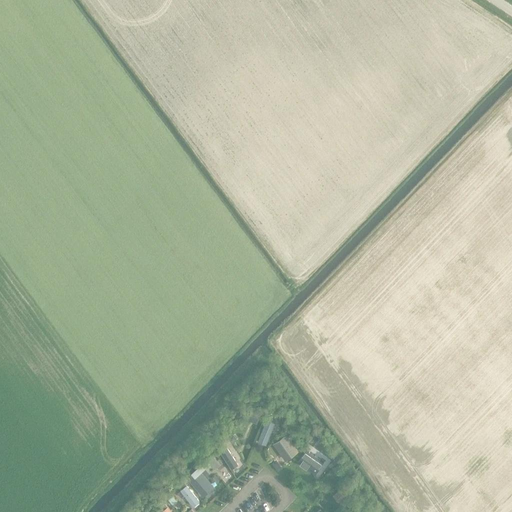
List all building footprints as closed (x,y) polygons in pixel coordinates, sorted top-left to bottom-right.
[(248,413),(258,418),(261,411),(250,407),(248,413)] [(275,419),(268,417),(262,433),(262,434),(268,436),(275,419)] [(233,433),(228,436),(232,442),(237,438),(233,433)] [(278,440),(273,444),(285,460),(290,456),(278,440)] [(240,463),(228,445),(220,450),(233,468),(240,463)] [(305,449),(296,461),(314,474),(323,462),(305,449)] [(339,456),(331,462),(335,467),(343,461),(339,456)] [(196,474),(189,480),(202,496),(213,486),(201,472),(210,463),(207,459),(193,472),(196,474)] [(275,460),(272,463),(277,470),(281,468),(275,460)] [(344,465),(340,469),(345,475),(350,470),(344,465)] [(352,479),(336,493),(341,499),(357,485),(352,479)] [(186,484),(179,489),(192,506),(199,501),(186,484)] [(343,507),(330,493),(325,497),(338,511),(343,507)] [(172,496),(168,500),(173,505),(177,502),(172,496)]
